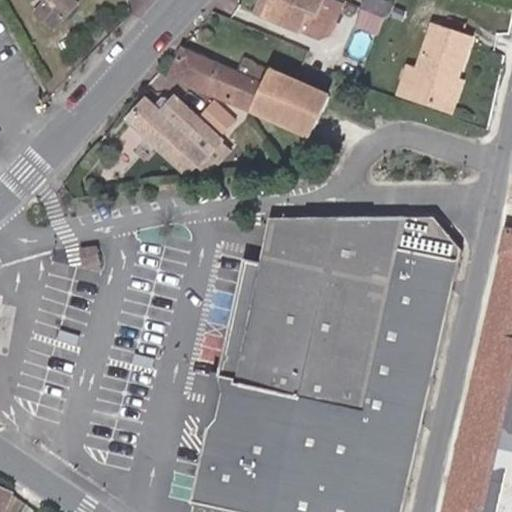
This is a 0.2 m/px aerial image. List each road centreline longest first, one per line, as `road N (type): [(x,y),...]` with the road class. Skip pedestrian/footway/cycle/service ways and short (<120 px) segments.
road 1 (unclassified): [(360,196),(258,198),(31,239),(0,215)]
road 2 (tertiary): [(493,213),(421,511)]
road 3 (tertiary): [(0,202),(186,0)]
road 4 (unclassified): [(505,166),(398,132),(365,158),(360,196)]
road 5 (unclassified): [(360,196),(456,200),(493,213)]
